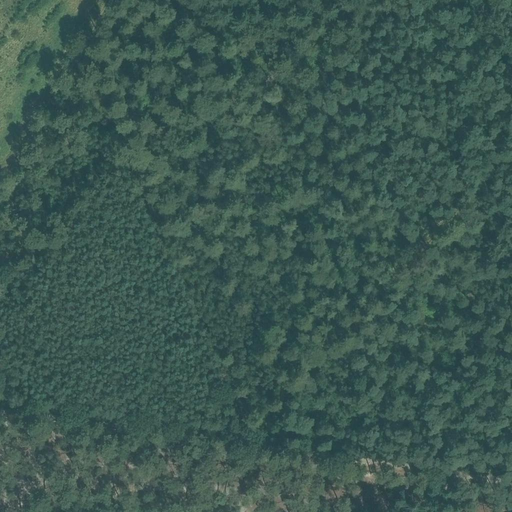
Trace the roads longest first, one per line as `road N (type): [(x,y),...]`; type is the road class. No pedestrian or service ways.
road 1 (track): [(0,412),(258,447)]
road 2 (track): [(258,447),(511,480)]
